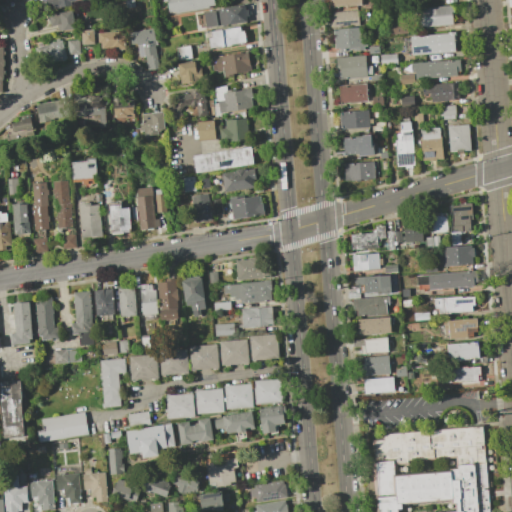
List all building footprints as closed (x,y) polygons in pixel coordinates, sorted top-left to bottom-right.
[(76,0),(70,1),(71,5),(42,9),(40,0),(76,0)] [(213,0),(214,4),(208,5),(208,7),(175,13),(175,11),(168,13),(165,0),(213,0)] [(359,0),(360,5),(348,6),(349,7),(344,8),(344,7),(332,8),(331,0),(359,0)] [(214,11),(214,9),(243,4),(244,10),(247,9),(248,16),(245,16),(246,21),(205,27),(203,12),(214,11)] [(420,16),(419,7),(452,5),(453,15),(451,15),(452,24),(421,26),(421,24),(418,24),(418,16),(420,16)] [(357,9),(358,25),(333,27),(331,11),(357,9)] [(71,10),(74,28),(57,31),(56,25),(49,26),(47,14),(71,10)] [(406,21),(407,33),(389,34),(388,22),(406,21)] [(211,37),(210,31),(239,26),(240,31),(243,30),(245,42),(209,48),(208,38),(211,37)] [(152,27),(156,44),(154,45),(158,68),(147,70),(144,56),(139,57),(136,43),(131,44),(128,32),(152,27)] [(364,27),(365,46),(362,46),(363,50),(353,50),(353,49),(348,49),(348,51),(338,52),(338,47),(334,48),(332,29),(364,27)] [(92,29),(93,44),(81,44),(80,30),(92,29)] [(123,31),(125,49),(108,50),(108,48),(100,48),(100,42),(97,42),(96,33),(123,31)] [(453,32),(454,51),(411,55),(409,36),(453,32)] [(52,41),(53,42),(55,42),(54,40),(58,38),(58,40),(60,40),(66,59),(40,67),(33,47),(52,41)] [(78,39),(79,53),(67,54),(66,40),(78,39)] [(189,45),(191,58),(177,60),(175,47),(189,45)] [(378,45),(378,52),(368,53),(367,46),(378,45)] [(215,63),(214,56),(246,51),(250,73),(223,77),(222,70),(216,71),(216,69),(213,69),(212,64),(215,63)] [(395,53),(396,63),(380,65),(379,55),(395,53)] [(364,55),(365,65),(370,65),(371,73),(366,74),(366,76),(340,78),(340,75),(338,75),(338,71),(336,72),(335,57),(364,55)] [(195,59),(196,65),(200,64),(202,79),(194,81),(194,84),(188,86),(188,82),(180,84),(176,63),(195,59)] [(410,63),(458,59),(459,71),(455,71),(456,75),(414,78),(414,72),(411,72),(410,63)] [(413,73),(413,83),(400,84),(399,74),(413,73)] [(456,82),(458,99),(430,101),(430,94),(422,95),(421,84),(456,82)] [(365,83),(366,100),(339,102),(338,85),(365,83)] [(215,98),(213,87),(225,85),(226,92),(250,87),(251,96),(249,97),(251,107),(244,108),(245,110),(233,113),(232,111),(218,113),(218,112),(215,112),(215,114),(210,115),(207,100),(215,98)] [(182,98),(182,94),(189,93),(189,91),(198,89),(199,92),(200,92),(200,93),(202,92),(205,115),(197,116),(195,106),(189,107),(188,104),(183,105),(179,110),(182,115),(179,118),(175,113),(172,110),(182,98)] [(74,96),(103,95),(103,115),(75,115),(74,96)] [(412,95),(413,105),(400,106),(399,96),(412,95)] [(381,96),(382,105),(371,106),(371,96),(381,96)] [(66,98),(69,116),(50,119),(50,120),(37,122),(34,104),(66,98)] [(132,99),(133,117),(113,117),(112,100),(132,99)] [(454,104),(455,114),(453,115),(454,118),(441,119),(441,116),(439,116),(438,106),(454,104)] [(371,122),(369,123),(369,127),(341,129),(341,127),(340,127),(339,113),(340,113),(340,111),(367,109),(368,118),(371,118),(371,122)] [(162,112),(163,129),(156,129),(156,134),(142,135),(142,131),(138,131),(138,124),(141,124),(140,113),(162,112)] [(421,112),(422,128),(413,129),(412,113),(421,112)] [(21,121),(20,116),(28,113),(32,127),(22,129),(23,135),(16,136),(14,131),(12,132),(10,124),(21,121)] [(225,128),(224,120),(246,118),(247,140),(220,142),(219,128),(225,128)] [(213,120),(214,139),(197,140),(196,121),(213,120)] [(400,139),(399,122),(409,121),(413,164),(411,165),(411,167),(404,168),(404,165),(396,166),(394,140),(400,139)] [(467,124),(469,150),(449,152),(447,126),(467,124)] [(420,136),(420,130),(425,129),(425,127),(430,127),(430,128),(438,127),(439,135),(440,135),(442,158),(435,159),(436,160),(429,161),(428,159),(421,160),(419,136),(420,136)] [(369,135),(370,141),(372,140),(373,154),(358,156),(358,153),(343,154),(342,137),(369,135)] [(249,146),(252,164),(195,173),(192,155),(249,146)] [(85,160),(85,159),(94,158),(96,180),(89,181),(89,184),(82,185),(81,181),(72,182),(70,162),(85,160)] [(372,161),(374,178),(344,180),(342,163),(372,161)] [(253,168),(255,179),(253,179),(254,187),(224,192),(221,172),(253,168)] [(17,177),(18,194),(8,195),(6,178),(17,177)] [(52,181),(66,180),(68,203),(69,202),(71,226),(56,228),(52,181)] [(31,203),(33,203),(31,183),(45,182),(46,189),(47,189),(47,194),(46,194),(47,205),(45,205),(46,216),(48,216),(48,221),(47,221),(48,228),(34,230),(31,203)] [(137,206),(134,189),(150,187),(154,219),(158,218),(159,226),(154,226),(154,228),(140,230),(137,210),(135,210),(134,207),(137,206)] [(163,193),(165,212),(156,213),(154,195),(163,193)] [(206,193),(210,220),(194,222),(190,196),(206,193)] [(242,194),(243,197),(256,195),(257,203),(261,202),(263,214),(232,219),(228,197),(242,194)] [(220,198),(222,213),(214,215),(212,200),(220,198)] [(11,204),(25,202),(29,233),(14,235),(11,204)] [(88,203),(89,205),(97,204),(101,236),(81,239),(77,204),(88,203)] [(457,205),(457,204),(470,203),(471,214),(468,214),(470,236),(469,236),(470,243),(450,244),(449,232),(452,232),(449,206),(457,205)] [(119,204),(120,208),(128,207),(130,230),(129,230),(129,231),(122,232),(122,233),(111,234),(108,206),(119,204)] [(0,211),(1,214),(6,213),(9,244),(4,245),(4,249),(0,249),(0,211)] [(429,214),(445,213),(446,232),(430,233),(429,214)] [(403,235),(402,218),(420,216),(422,241),(404,243),(403,240),(401,240),(401,236),(403,235)] [(349,234),(375,232),(374,226),(383,225),(384,237),(375,238),(376,247),(350,249),(349,234)] [(392,230),(394,249),(387,250),(385,231),(392,230)] [(400,230),(401,242),(394,242),(393,231),(400,230)] [(74,233),(76,247),(62,249),(61,234),(74,233)] [(424,237),(431,236),(432,247),(425,247),(424,237)] [(46,237),(47,252),(33,253),(32,238),(46,237)] [(470,245),(470,248),(472,247),(473,256),(471,256),(472,264),(443,267),(441,247),(470,245)] [(377,253),(377,258),(380,258),(381,264),(378,265),(378,269),(352,271),(351,255),(377,253)] [(270,277),(236,279),(234,260),(247,259),(247,258),(268,256),(270,277)] [(383,265),(396,264),(396,272),(384,273),(383,265)] [(435,264),(436,271),(424,272),(424,265),(435,264)] [(475,270),(476,281),(472,281),(473,286),(428,290),(428,284),(416,285),(415,275),(475,270)] [(216,271),(217,282),(209,283),(208,272),(216,271)] [(353,277),(388,275),(390,293),(380,294),(379,291),(357,293),(357,288),(353,288),(353,277)] [(200,278),(205,308),(199,309),(200,315),(191,317),(189,304),(185,305),(181,281),(182,281),(182,278),(198,276),(198,278),(200,278)] [(163,280),(163,278),(174,277),(177,318),(159,319),(156,281),(163,280)] [(238,285),(238,283),(269,281),(271,300),(240,303),(239,298),(235,298),(235,296),(230,296),(230,292),(224,293),(224,286),(238,285)] [(147,284),(147,286),(151,285),(152,290),(154,289),(156,313),(141,315),(138,285),(147,284)] [(128,286),(128,289),(133,288),(135,315),(118,317),(116,287),(128,286)] [(93,290),(111,289),(113,314),(96,316),(93,290)] [(70,323),(75,323),(72,293),(87,292),(92,343),(78,345),(77,334),(71,334),(70,323)] [(387,296),(388,305),(385,305),(386,313),(356,316),(356,309),(352,310),(351,299),(387,296)] [(459,296),(460,297),(472,296),(473,305),(470,305),(471,310),(438,313),(438,307),(434,307),(433,298),(459,296)] [(33,299),(49,297),(52,327),(57,327),(58,338),(40,340),(40,334),(37,334),(33,299)] [(401,300),(410,299),(410,306),(401,307),(401,300)] [(10,332),(14,332),(12,303),(28,301),(31,339),(28,339),(28,343),(11,344),(10,332)] [(229,309),(212,310),(212,302),(228,301),(229,309)] [(271,307),(272,326),(242,328),(241,309),(271,307)] [(428,311),(428,319),(413,320),(413,313),(428,311)] [(388,316),(389,332),(358,335),(356,319),(388,316)] [(447,324),(447,320),(475,318),(476,331),(472,331),(472,337),(448,339),(448,333),(443,333),(442,324),(447,324)] [(232,323),(233,335),(214,336),(213,324),(232,323)] [(276,333),(278,357),(254,360),(254,362),(251,362),(249,336),(276,333)] [(147,334),(149,348),(141,349),(139,335),(147,334)] [(386,337),(387,352),(360,354),(359,345),(363,345),(362,339),(386,337)] [(245,339),(247,363),(246,363),(246,364),(243,364),(243,363),(228,364),(228,366),(225,366),(225,365),(220,365),(218,341),(245,339)] [(126,340),(127,352),(118,353),(117,340),(126,340)] [(115,342),(116,353),(102,354),(101,343),(115,342)] [(476,342),(478,357),(450,360),(449,356),(446,356),(445,344),(476,342)] [(215,344),(217,368),(216,368),(216,370),(214,370),(213,368),(194,370),(194,371),(191,372),(188,346),(215,344)] [(78,348),(79,362),(53,364),(52,350),(78,348)] [(185,349),(187,373),(164,375),(164,376),(160,377),(158,351),(185,349)] [(155,354),(157,378),(130,380),(127,356),(155,354)] [(360,364),(363,363),(362,357),(387,355),(388,373),(364,375),(364,373),(360,374),(360,364)] [(123,358),(124,372),(116,373),(119,406),(102,407),(98,360),(123,358)] [(394,369),(401,369),(401,366),(404,365),(405,376),(395,376),(394,369)] [(442,382),(441,375),(448,374),(448,367),(465,366),(466,367),(479,366),(479,374),(476,375),(477,381),(449,383),(449,381),(442,382)] [(392,376),(393,391),(364,393),(362,379),(392,376)] [(280,378),(282,401),(254,404),(252,381),(280,378)] [(0,381),(19,381),(23,438),(3,440),(0,405),(0,381)] [(249,383),(251,407),(225,409),(223,385),(249,383)] [(220,388),(222,412),(195,414),(193,391),(220,388)] [(190,393),(192,416),(166,418),(164,395),(190,393)] [(281,405),(284,424),(275,425),(276,432),(261,434),(258,409),(281,405)] [(147,411),(149,424),(128,428),(126,414),(147,411)] [(222,417),(221,416),(251,411),(253,427),(245,429),(245,431),(236,433),(235,430),(224,432),(223,426),(214,428),(213,419),(222,417)] [(42,430),(40,419),(83,412),(87,434),(38,442),(36,431),(42,430)] [(187,421),(188,426),(197,424),(196,420),(208,418),(212,440),(200,442),(200,441),(180,444),(176,423),(187,421)] [(169,423),(173,446),(156,449),(157,455),(141,458),(140,452),(137,452),(137,451),(129,453),(125,431),(169,423)] [(382,439),(382,434),(481,426),(487,511),(378,511),(373,440),(382,439)] [(119,430),(120,436),(110,438),(109,432),(119,430)] [(107,432),(109,443),(103,444),(101,434),(107,432)] [(119,447),(119,450),(120,449),(121,457),(120,458),(120,463),(122,463),(122,472),(121,472),(121,474),(109,475),(106,448),(119,447)] [(205,467),(204,460),(209,459),(209,462),(220,460),(219,453),(234,451),(236,459),(235,459),(236,467),(232,467),(234,481),(229,482),(230,484),(214,487),(214,485),(208,486),(207,475),(205,476),(204,468),(205,467)] [(84,473),(83,468),(89,468),(90,473),(103,472),(106,500),(95,502),(94,496),(89,497),(88,488),(83,489),(81,474),(84,473)] [(77,473),(78,488),(80,488),(80,491),(78,491),(79,502),(68,503),(68,497),(63,497),(62,489),(56,490),(54,475),(77,473)] [(175,473),(199,482),(195,492),(190,490),(189,493),(185,492),(184,494),(175,491),(178,485),(171,483),(175,473)] [(143,476),(159,481),(160,480),(168,483),(167,484),(169,485),(164,496),(138,487),(143,476)] [(117,479),(125,481),(124,484),(139,489),(134,502),(112,495),(117,479)] [(51,480),(53,509),(42,510),(41,504),(37,504),(36,496),(29,497),(28,482),(51,480)] [(253,488),(253,485),(282,480),(282,484),(283,484),(286,497),(255,502),(254,496),(249,497),(248,489),(253,488)] [(17,481),(17,486),(25,486),(26,501),(20,502),(21,510),(16,511),(3,511),(4,511),(2,482),(17,481)] [(220,491),(222,509),(200,511),(198,494),(220,491)] [(255,511),(255,505),(284,500),(284,504),(285,504),(286,511),(255,511)] [(177,501),(177,506),(181,506),(181,511),(167,511),(166,502),(177,501)] [(161,502),(161,511),(149,511),(148,503),(161,502)]
